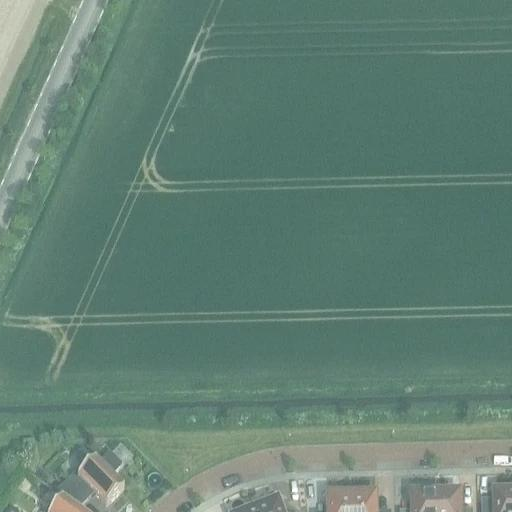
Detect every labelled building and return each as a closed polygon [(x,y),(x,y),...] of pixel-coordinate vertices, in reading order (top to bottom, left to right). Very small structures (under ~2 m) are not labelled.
[(122,467),(109,454),(97,465),(91,458),(57,492),(80,509),(93,496),(106,508),(123,491),(111,478),(122,467)] [(444,492),(434,493),(434,511),(458,511),(459,494),(447,495),(444,492)] [(434,511),(434,493),(425,493),(423,495),(410,496),(410,511),(434,511)] [(511,511),(511,493),(492,494),(492,501),(480,502),(480,511),(511,511)] [(46,511),(77,511),(57,497),(46,511)] [(350,511),(351,497),(327,498),(326,511),(350,511)] [(374,511),(375,497),(351,497),(350,511),(374,511)] [(280,511),(277,502),(254,511),(280,511)]
